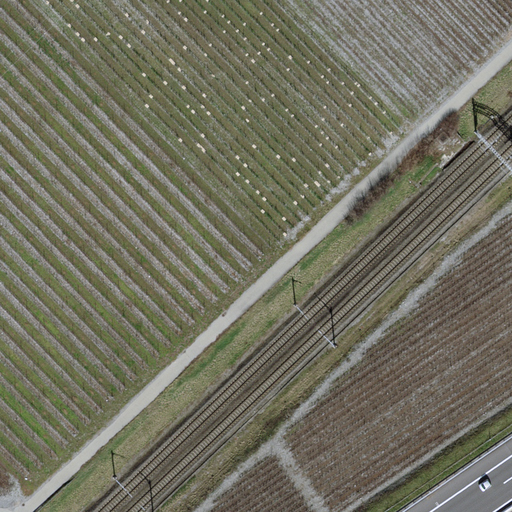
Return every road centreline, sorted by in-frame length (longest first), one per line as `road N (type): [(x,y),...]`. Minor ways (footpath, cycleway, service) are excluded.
road 1 (track): [(23,511),(511,46)]
road 2 (track): [(511,403),(353,511)]
